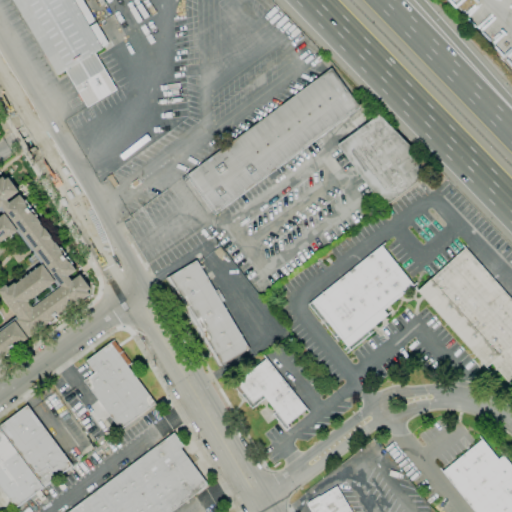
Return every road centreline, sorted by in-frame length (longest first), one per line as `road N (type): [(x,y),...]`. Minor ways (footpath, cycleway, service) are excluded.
road 1 (secondary): [(265,511),(0,64)]
road 2 (motorway): [(317,0),(511,203)]
road 3 (motorway): [(511,131),(384,0)]
road 4 (residential): [(0,390),(131,288)]
road 5 (motorway): [(511,127),(506,97),(419,0)]
